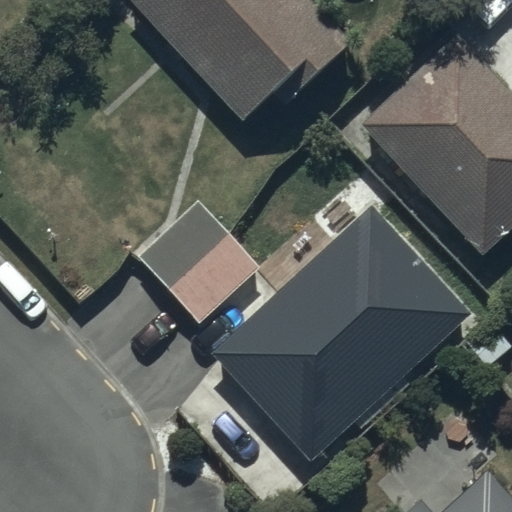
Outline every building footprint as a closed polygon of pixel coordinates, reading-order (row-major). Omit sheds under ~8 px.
[(356,44),(314,0),(135,0),(133,3),(260,136),(356,44)] [(24,27),(0,49),(0,88),(44,48),(24,27)] [(511,89),(466,39),(367,128),(485,257),(511,232),(511,89)] [(200,211),(137,268),(230,370),(286,319),(256,286),(263,280),(200,211)] [(511,511),(511,493),(493,474),(451,511),(443,511),(430,497),(413,511),(511,511)]
